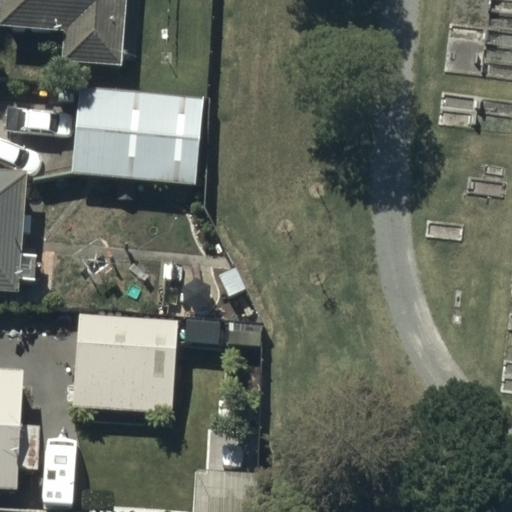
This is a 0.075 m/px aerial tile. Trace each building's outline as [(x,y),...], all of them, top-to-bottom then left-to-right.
[(123,0),(0,0),(0,30),(63,34),(62,65),(120,68),(123,0)] [(203,103),(79,90),(71,177),(196,187),(203,103)] [(0,294),(18,296),(23,176),(0,175),(0,294)] [(176,325),(79,318),(72,409),(173,416),(176,325)] [(0,493),(18,494),(19,473),(38,473),(38,454),(53,454),(53,431),(38,432),(38,429),(21,430),(24,374),(0,373),(0,493)]
